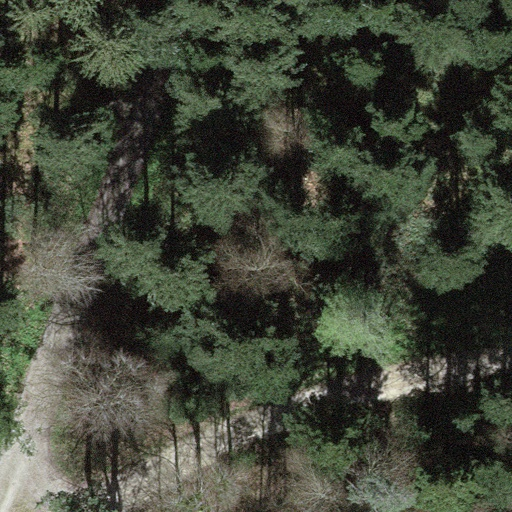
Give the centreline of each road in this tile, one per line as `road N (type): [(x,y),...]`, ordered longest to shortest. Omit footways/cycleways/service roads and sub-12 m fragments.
road 1 (track): [(193,0),(1,511)]
road 2 (track): [(511,362),(419,367),(311,390),(137,466),(61,511)]
